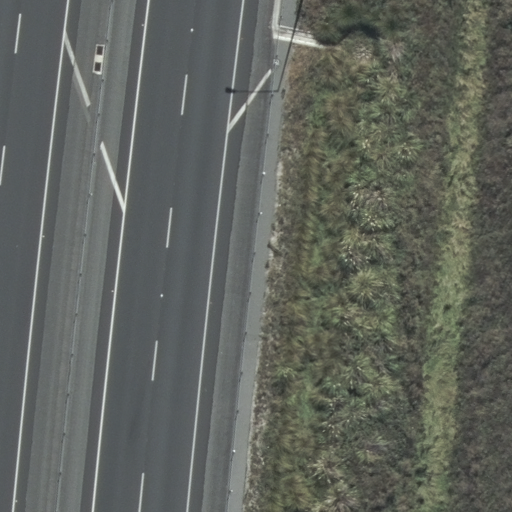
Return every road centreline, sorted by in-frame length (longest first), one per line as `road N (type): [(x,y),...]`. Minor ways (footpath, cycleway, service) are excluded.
road 1 (motorway): [(195,0),(139,511)]
road 2 (motorway): [(0,190),(20,0)]
